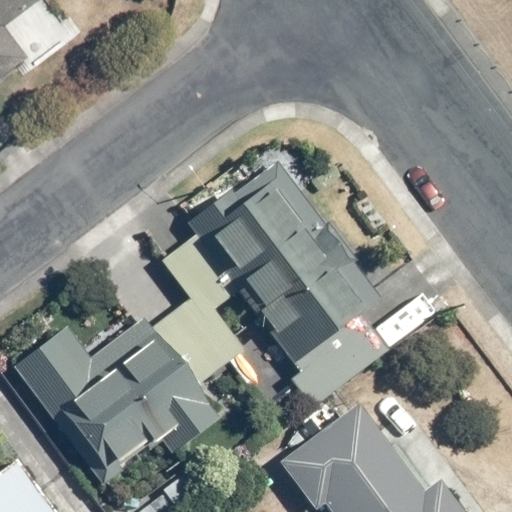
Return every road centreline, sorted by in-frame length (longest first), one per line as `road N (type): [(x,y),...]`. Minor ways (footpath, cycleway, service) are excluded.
road 1 (residential): [(0,247),(327,0)]
road 2 (residential): [(511,226),(341,0)]
